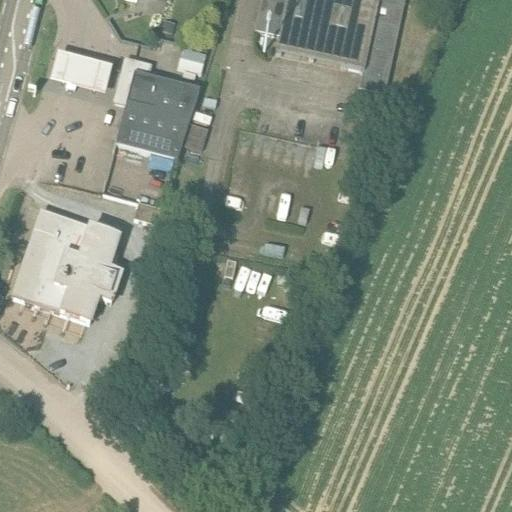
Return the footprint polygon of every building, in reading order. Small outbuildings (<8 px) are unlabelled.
[(404,0),(261,0),(254,35),(279,40),(275,57),(362,75),(358,92),(384,98),(404,0)] [(174,26),(162,23),(159,33),(171,36),(174,26)] [(111,76),(56,63),(49,91),(104,104),(111,76)] [(148,82),(151,71),(125,64),(114,106),(125,108),(115,147),(177,163),(181,150),(188,127),(199,93),(148,82)] [(188,127),(181,150),(199,156),(206,133),(188,127)] [(176,217),(160,213),(138,206),(134,221),(172,233),(176,217)] [(121,278),(108,273),(119,242),(42,216),(13,301),(89,327),(96,305),(110,310),(121,278)]
